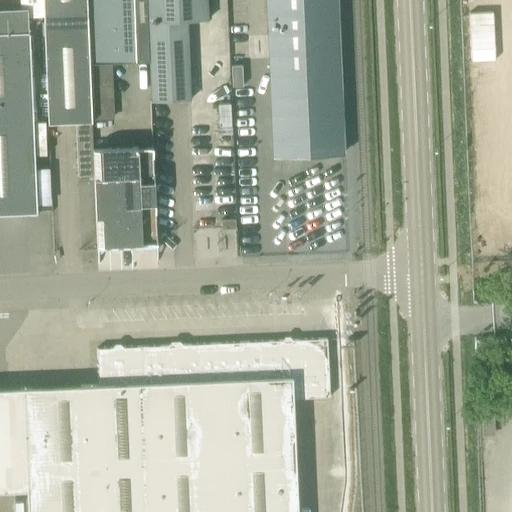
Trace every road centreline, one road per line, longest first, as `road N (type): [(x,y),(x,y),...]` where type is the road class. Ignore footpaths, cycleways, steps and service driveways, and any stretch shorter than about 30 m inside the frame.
road 1 (unclassified): [(0,290),(421,274)]
road 2 (tertiary): [(421,274),(409,0)]
road 3 (tertiary): [(431,511),(421,274)]
road 4 (unknown): [(511,227),(504,0)]
road 5 (unknown): [(54,140),(63,287)]
